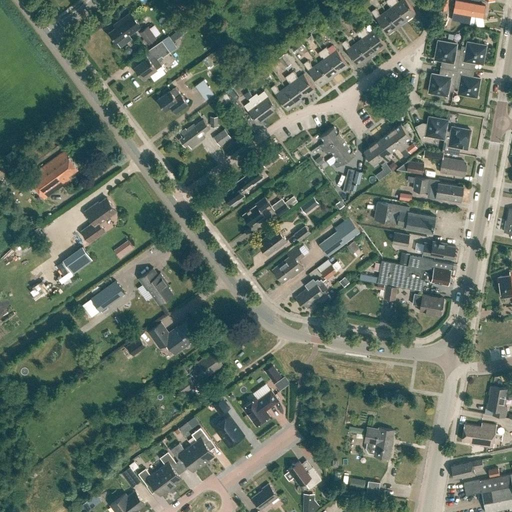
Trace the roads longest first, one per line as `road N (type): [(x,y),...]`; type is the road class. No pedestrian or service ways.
road 1 (tertiary): [(439,350),(398,354),(280,330),(250,307),(172,203)]
road 2 (unknown): [(298,337),(49,511)]
road 3 (secondary): [(439,350),(463,311),(499,123)]
road 4 (tertiary): [(172,203),(40,32)]
road 5 (residential): [(172,203),(267,134),(338,103)]
road 6 (residential): [(338,103),(423,41),(431,3)]
road 7 (secondary): [(427,511),(457,372)]
